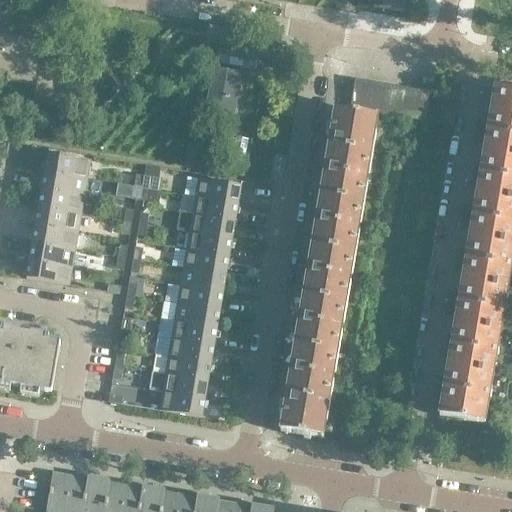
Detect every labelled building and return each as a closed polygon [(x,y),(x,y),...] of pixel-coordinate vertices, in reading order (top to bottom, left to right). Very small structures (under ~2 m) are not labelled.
[(0,0),(0,72),(7,74),(6,81),(36,86),(44,35),(14,30),(13,37),(0,35),(0,0)] [(403,13),(405,0),(375,0),(374,8),(403,13)] [(349,69),(343,100),(368,105),(373,73),(349,69)] [(232,118),(239,74),(213,70),(206,114),(232,118)] [(373,73),(368,105),(392,109),(397,77),(373,73)] [(397,77),(392,109),(416,113),(422,81),(397,77)] [(511,138),(511,92),(494,89),(487,134),(511,138)] [(370,155),(377,119),(335,112),(328,148),(370,155)] [(511,181),(511,138),(487,134),(480,176),(511,181)] [(362,204),(370,155),(328,148),(320,197),(362,204)] [(87,180),(90,161),(47,154),(44,173),(87,180)] [(84,198),(87,180),(44,173),(41,191),(84,198)] [(141,189),(143,177),(135,175),(133,188),(141,189)] [(511,225),(511,181),(480,176),(472,218),(511,225)] [(149,190),(151,178),(143,177),(141,189),(149,190)] [(237,206),(240,187),(198,180),(195,198),(237,206)] [(139,202),(141,189),(133,188),(131,200),(139,202)] [(147,203),(149,190),(141,189),(139,202),(147,203)] [(81,216),(84,198),(41,191),(38,208),(81,216)] [(354,254),(362,204),(320,197),(312,247),(354,254)] [(234,224),(237,206),(195,198),(192,216),(234,224)] [(78,233),(81,216),(38,208),(35,226),(78,233)] [(131,224),(133,212),(126,210),(123,223),(131,224)] [(146,227),(148,214),(141,213),(138,225),(146,227)] [(231,241),(234,224),(192,216),(189,234),(231,241)] [(510,269),(511,259),(511,225),(472,218),(465,261),(510,269)] [(129,236),(131,224),(123,223),(121,235),(129,236)] [(144,239),(146,227),(138,225),(136,238),(144,239)] [(75,251),(78,233),(35,226),(32,244),(75,251)] [(228,259),(231,241),(189,234),(186,252),(228,259)] [(72,269),(75,251),(32,244),(29,262),(72,269)] [(125,260),(127,247),(119,246),(117,258),(125,260)] [(345,304),(354,254),(312,247),(303,297),(345,304)] [(140,262),(142,250),(135,248),(132,261),(140,262)] [(225,277),(228,259),(186,252),(183,270),(225,277)] [(123,272),(125,260),(117,258),(115,271),(123,272)] [(138,274),(140,262),(132,261),(130,273),(138,274)] [(503,312),(510,269),(465,261),(458,304),(503,312)] [(68,287),(72,269),(29,262),(26,280),(68,287)] [(222,294),(225,277),(183,270),(180,287),(222,294)] [(134,298),(136,285),(128,284),(126,296),(134,298)] [(119,296),(121,288),(108,286),(107,293),(119,296)] [(219,312),(222,294),(180,287),(177,305),(219,312)] [(132,310),(134,298),(126,296),(124,309),(132,310)] [(337,354),(345,304),(303,297),(295,347),(337,354)] [(496,355),(503,312),(458,304),(451,347),(496,355)] [(216,330),(219,312),(177,305),(174,323),(216,330)] [(128,333),(130,321),(122,319),(120,332),(128,333)] [(213,347),(216,330),(174,323),(171,340),(213,347)] [(0,384),(51,393),(60,343),(48,341),(48,336),(30,333),(29,332),(28,330),(27,330),(26,329),(24,329),(23,329),(22,330),(21,331),(20,331),(1,328),(1,333),(0,332),(0,384)] [(125,351),(128,333),(120,332),(117,349),(125,351)] [(210,365),(213,347),(171,340),(168,358),(210,365)] [(328,403),(337,354),(295,347),(286,396),(328,403)] [(489,397),(496,355),(451,347),(443,390),(489,397)] [(122,368),(125,351),(117,349),(114,367),(122,368)] [(207,383),(210,365),(168,358),(165,376),(207,383)] [(120,381),(122,368),(114,367),(112,379),(120,381)] [(204,401),(207,383),(165,376),(162,393),(204,401)] [(484,425),(489,397),(443,390),(439,417),(484,425)] [(201,419),(204,401),(162,393),(159,412),(201,419)] [(121,405),(122,397),(110,395),(108,403),(121,405)] [(322,440),(328,403),(286,396),(280,432),(322,440)] [(84,503),(88,481),(53,475),(46,511),(84,511),(86,503),(84,503)] [(104,511),(109,485),(109,482),(88,478),(88,481),(84,503),(86,503),(84,511),(104,511)] [(139,511),(143,490),(109,485),(104,511),(139,511)] [(160,511),(164,494),(164,491),(143,488),(143,490),(139,511),(160,511)] [(195,511),(197,500),(164,494),(160,511),(195,511)] [(217,511),(219,503),(219,501),(198,497),(197,500),(195,511),(217,511)] [(251,511),(252,509),(219,503),(217,511),(251,511)]
